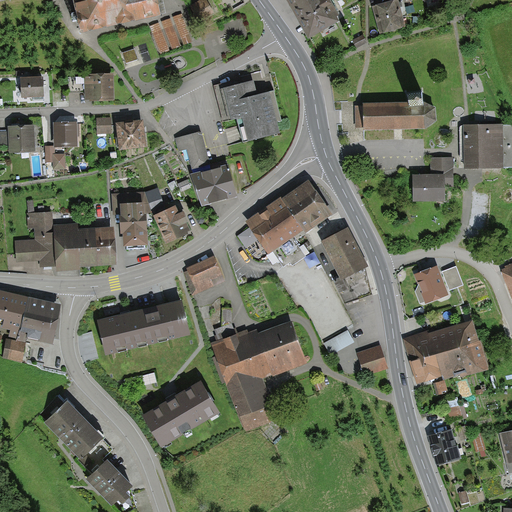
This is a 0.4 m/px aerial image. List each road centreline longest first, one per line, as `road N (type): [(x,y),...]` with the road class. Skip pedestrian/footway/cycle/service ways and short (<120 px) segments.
road 1 (residential): [(0,115),(138,110),(284,35)]
road 2 (residential): [(325,153),(285,175),(178,262),(76,287)]
road 3 (track): [(214,238),(249,322),(298,318),(326,370),(403,396)]
road 4 (tertiary): [(441,511),(406,410),(379,263)]
road 5 (residential): [(76,287),(68,354),(139,446),(164,511)]
road 6 (residential): [(511,323),(494,280),(466,255),(434,251),(379,263)]
road 7 (tertiary): [(325,153),(312,86),(284,35)]
road 8 (tertiary): [(379,263),(325,153)]
